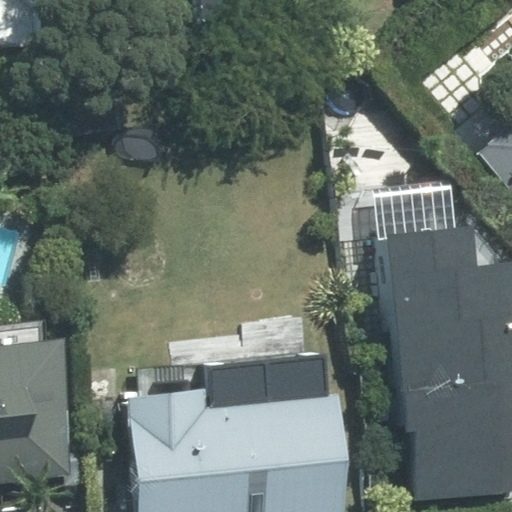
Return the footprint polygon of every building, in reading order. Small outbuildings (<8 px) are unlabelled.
[(0,0),(0,52),(33,52),(25,20),(7,0),(0,0)] [(511,108),(470,145),(511,192),(511,108)] [(442,224),(358,235),(394,505),(503,491),(490,391),(511,388),(511,263),(449,272),(442,224)] [(37,343),(0,347),(0,482),(54,478),(37,343)] [(324,511),(305,377),(102,397),(118,511),(324,511)]
